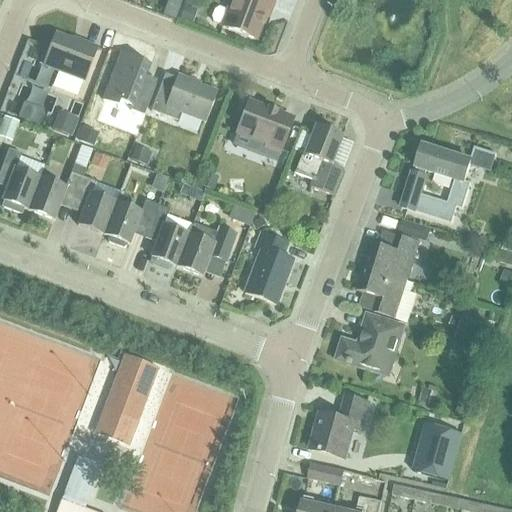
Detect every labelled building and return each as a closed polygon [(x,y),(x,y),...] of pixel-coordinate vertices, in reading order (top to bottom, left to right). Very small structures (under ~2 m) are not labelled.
[(231,0),(227,12),(218,8),(213,11),(210,19),(212,24),(255,41),(266,14),(269,16),(275,0),(231,0)] [(167,5),(162,18),(175,23),(180,10),(167,5)] [(191,23),(195,12),(183,8),(179,19),(191,23)] [(82,45),(55,34),(44,65),(59,71),(58,73),(84,83),(97,48),(83,43),(82,45)] [(143,81),(149,65),(120,54),(103,101),(118,107),(120,103),(132,107),(130,112),(144,117),(156,86),(143,81)] [(176,80),(164,75),(150,112),(177,122),(180,114),(205,124),(217,93),(192,84),(192,82),(177,76),(176,80)] [(44,111),(23,103),(18,118),(39,125),(44,111)] [(248,103),(236,135),(252,141),(248,152),(263,157),(265,152),(278,158),(292,122),(278,117),(279,115),(248,103)] [(53,131),(72,138),(79,121),(59,114),(53,131)] [(17,123),(4,118),(0,128),(0,136),(10,141),(17,123)] [(300,133),(292,152),(300,155),(293,174),(313,182),(310,189),(332,197),(342,170),(331,166),(342,137),(316,127),(311,138),(300,133)] [(93,148),(98,135),(83,129),(78,143),(93,148)] [(130,160),(146,167),(151,154),(135,148),(130,160)] [(422,148),(416,169),(415,175),(413,174),(402,209),(452,225),(457,209),(463,210),(471,185),(465,183),(471,163),(422,148)] [(8,150),(0,172),(0,175),(11,179),(6,190),(2,202),(4,203),(2,208),(21,216),(23,210),(28,212),(40,180),(39,180),(45,165),(20,156),(21,155),(8,150)] [(90,166),(104,172),(109,160),(95,155),(90,166)] [(40,180),(28,212),(54,222),(59,208),(63,198),(74,203),(83,179),(86,169),(74,165),(70,174),(64,190),(40,180)] [(205,176),(201,187),(210,191),(215,180),(205,176)] [(83,179),(74,203),(85,207),(81,216),(77,226),(103,236),(115,205),(119,194),(94,185),(95,183),(83,179)] [(183,186),(179,196),(190,200),(200,204),(204,194),(194,190),(183,186)] [(140,214),(115,205),(103,236),(108,238),(107,241),(108,243),(123,249),(126,248),(127,245),(129,246),(137,226),(148,231),(157,207),(144,202),(140,214)] [(322,205),(318,214),(326,217),(329,208),(322,205)] [(157,207),(148,231),(159,235),(155,245),(150,258),(152,259),(151,263),(152,265),(167,271),(170,270),(171,267),(176,268),(188,237),(192,226),(167,216),(169,211),(157,207)] [(243,211),(238,225),(249,229),(254,215),(243,211)] [(250,225),(254,231),(265,225),(261,219),(250,225)] [(430,232),(401,223),(397,236),(427,245),(430,232)] [(188,237),(176,268),(202,278),(207,266),(209,259),(225,265),(236,237),(231,235),(219,230),(217,235),(192,226),(188,237)] [(287,245),(261,235),(256,249),(261,251),(244,295),(275,307),(292,261),(283,258),(287,245)] [(373,246),(366,269),(406,281),(418,244),(400,238),(395,252),(373,246)] [(511,256),(501,252),(497,264),(511,268),(511,256)] [(406,281),(366,269),(358,293),(380,299),(375,314),(394,320),(406,281)] [(511,274),(504,272),(500,284),(511,287),(511,274)] [(491,313),(488,321),(494,324),(497,316),(491,313)] [(343,343),(338,362),(372,372),(374,365),(390,369),(402,329),(367,318),(358,348),(343,343)] [(456,332),(459,321),(452,319),(449,330),(456,332)] [(158,370),(124,357),(104,409),(138,422),(158,370)] [(420,402),(428,404),(431,393),(424,391),(420,402)] [(321,416),(311,452),(343,461),(352,431),(361,433),(369,405),(346,398),(340,421),(321,416)] [(420,450),(414,473),(449,483),(462,437),(435,429),(429,452),(420,450)] [(311,466),(308,481),(339,488),(343,473),(311,466)] [(415,503),(417,493),(394,488),(391,498),(415,503)] [(440,498),(417,493),(415,503),(438,508),(440,498)] [(83,506),(62,498),(61,502),(56,511),(98,511),(88,508),(86,507),(83,506)] [(460,511),(463,503),(440,498),(438,508),(457,511),(460,511)] [(334,511),(313,507),(314,502),(304,500),(301,511),(334,511)] [(356,511),(335,511),(334,511),(379,511),(382,505),(360,500),(356,511)] [(484,511),(486,508),(463,503),(460,511),(484,511)]
